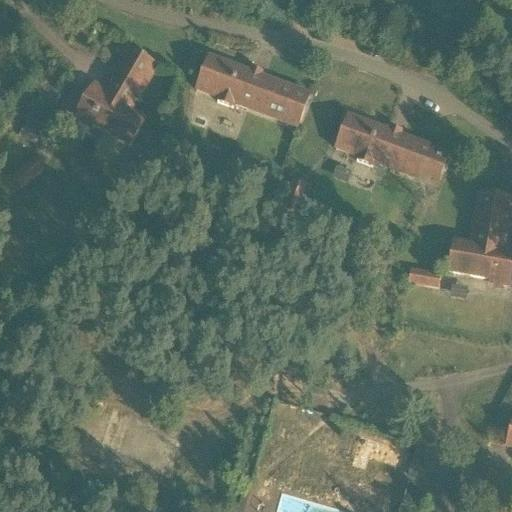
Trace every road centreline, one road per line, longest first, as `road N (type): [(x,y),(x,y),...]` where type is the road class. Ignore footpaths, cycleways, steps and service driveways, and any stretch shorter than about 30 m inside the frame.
road 1 (residential): [(511,145),(457,103),(342,51),(104,0)]
road 2 (track): [(337,395),(282,391),(233,414),(185,417),(50,340),(0,345)]
road 3 (track): [(385,392),(363,341),(187,275)]
road 4 (residential): [(442,511),(452,385),(511,368)]
